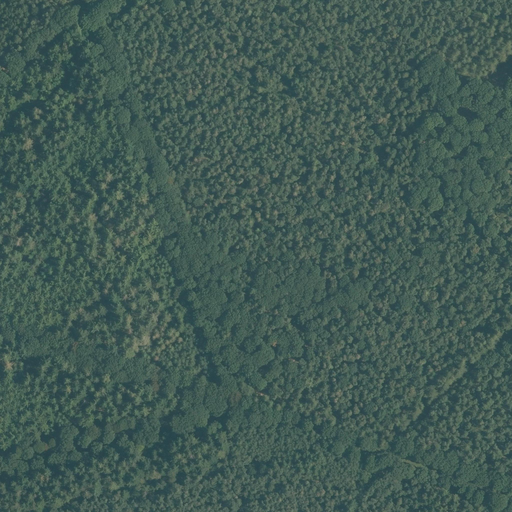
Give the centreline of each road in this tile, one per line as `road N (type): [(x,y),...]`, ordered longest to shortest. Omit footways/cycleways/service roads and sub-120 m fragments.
road 1 (track): [(511,330),(276,260),(343,138),(511,207)]
road 2 (track): [(0,327),(511,494)]
road 3 (track): [(88,12),(242,404)]
road 4 (track): [(242,404),(0,467)]
road 5 (track): [(357,511),(383,450),(511,327)]
road 6 (track): [(0,85),(103,0)]
